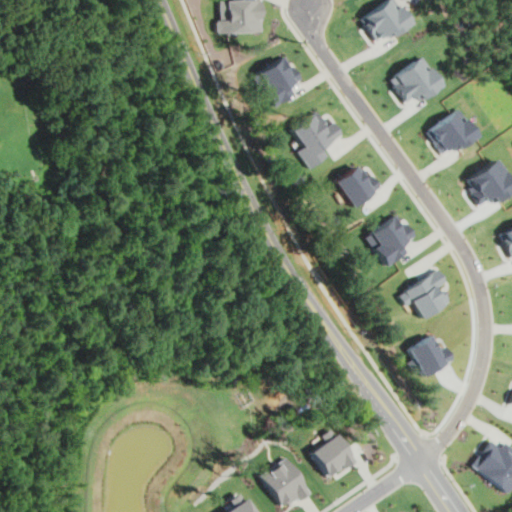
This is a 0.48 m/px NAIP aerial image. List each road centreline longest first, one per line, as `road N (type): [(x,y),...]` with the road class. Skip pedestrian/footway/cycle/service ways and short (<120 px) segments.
road 1 (residential): [(308,5),(315,37),(462,250),(482,288),(487,328),(485,360),(463,415),(418,459),(341,511)]
road 2 (residential): [(453,511),(270,237),(162,0)]
